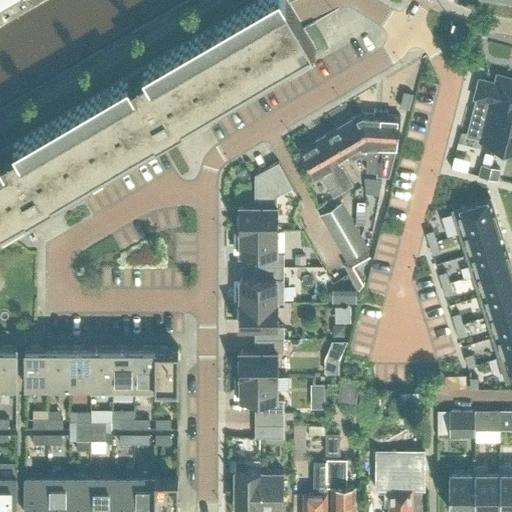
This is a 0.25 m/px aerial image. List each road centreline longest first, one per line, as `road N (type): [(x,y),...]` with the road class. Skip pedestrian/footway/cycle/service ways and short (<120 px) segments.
road 1 (residential): [(206,299),(59,299),(59,247),(156,191),(206,191)]
road 2 (residential): [(406,27),(391,52),(219,153),(206,191)]
road 3 (residential): [(206,299),(206,511)]
